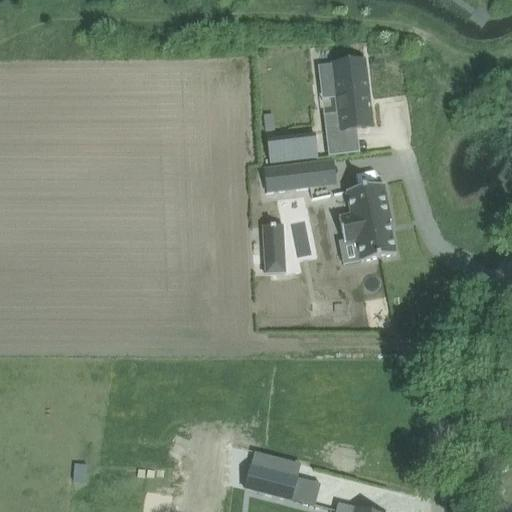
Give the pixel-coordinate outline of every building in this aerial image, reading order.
[(365,61),(333,65),(339,114),(323,116),(325,134),(373,128),(365,61)] [(315,135),(267,141),(270,165),(318,159),(315,135)] [(310,165),(264,170),(266,194),(313,189),(310,165)] [(383,185),(346,192),(351,216),(338,219),(343,244),(356,242),(360,263),(395,256),(388,222),(390,221),(383,185)] [(282,226),(263,227),(265,276),(284,275),(282,226)] [(180,471),(237,485),(243,463),(185,450),(180,471)] [(74,465),(73,482),(85,483),(86,466),(74,465)] [(250,467),(245,490),(291,502),(291,501),(297,479),(250,467)] [(252,511),(293,511),(256,502),(252,511)]
